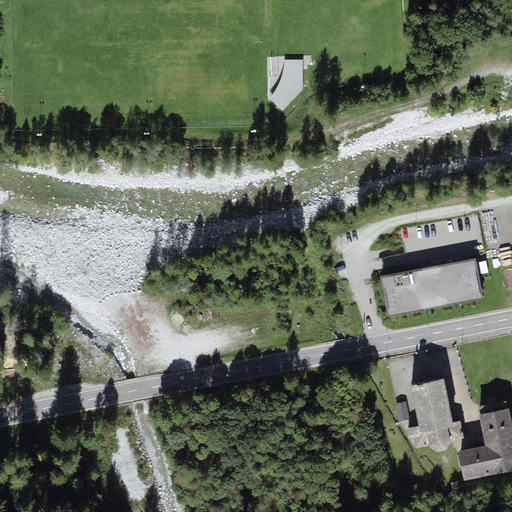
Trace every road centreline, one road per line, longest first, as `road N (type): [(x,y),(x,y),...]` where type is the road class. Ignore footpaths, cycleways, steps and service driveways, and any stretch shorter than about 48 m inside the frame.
road 1 (primary): [(0,416),(511,318)]
road 2 (track): [(511,63),(315,140)]
